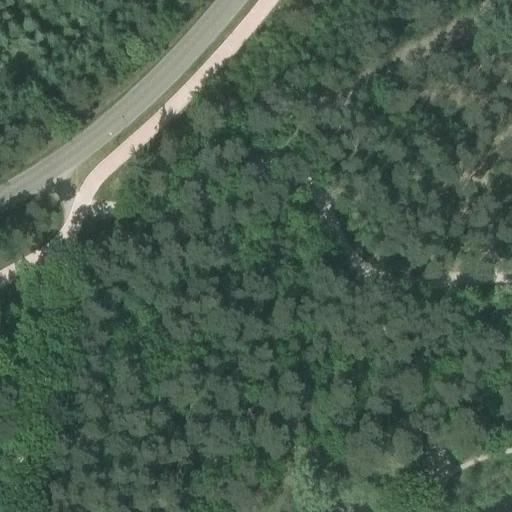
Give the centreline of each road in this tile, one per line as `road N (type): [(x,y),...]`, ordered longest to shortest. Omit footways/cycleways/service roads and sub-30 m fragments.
road 1 (track): [(80,205),(130,208),(271,158),(308,181),(352,267),(390,282),(511,280)]
road 2 (tertiary): [(0,198),(50,172),(138,101),(230,0)]
road 3 (track): [(271,158),(386,76),(511,6)]
road 4 (track): [(8,511),(65,238)]
